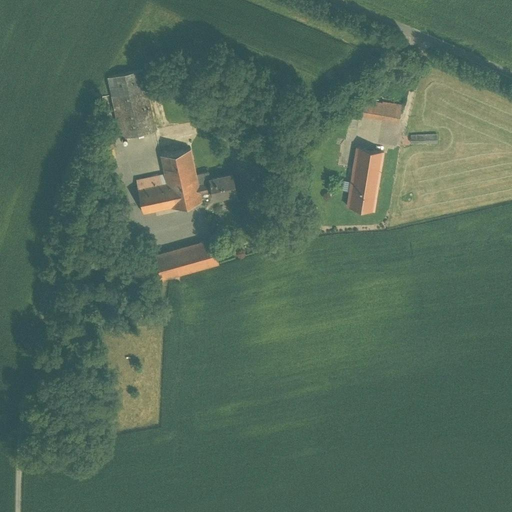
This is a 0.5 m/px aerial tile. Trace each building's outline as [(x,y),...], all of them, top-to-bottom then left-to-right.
[(143,69),(109,76),(112,94),(147,86),(143,69)] [(147,86),(112,94),(122,137),(156,129),(147,86)] [(382,102),(362,99),(359,114),(380,117),(382,102)] [(402,106),(382,102),(380,117),(399,121),(402,106)] [(359,115),(349,114),(347,125),(357,127),(359,115)] [(107,130),(97,132),(101,151),(112,148),(107,130)] [(384,151),(357,146),(353,173),(379,178),(384,151)] [(191,148),(161,154),(167,181),(161,182),(159,175),(137,180),(144,212),(172,206),(202,200),(200,193),(198,183),(196,174),(191,148)] [(209,171),(196,174),(198,183),(210,181),(209,178),(210,178),(209,171)] [(210,178),(209,178),(210,181),(198,183),(200,193),(212,190),(214,198),(237,192),(233,173),(210,178)] [(379,178),(353,173),(348,206),(374,210),(379,178)] [(126,208),(114,210),(116,217),(127,214),(126,208)] [(127,214),(116,217),(123,252),(135,249),(127,214)] [(212,239),(200,242),(207,266),(219,262),(212,239)] [(200,242),(154,255),(161,278),(207,266),(200,242)]
